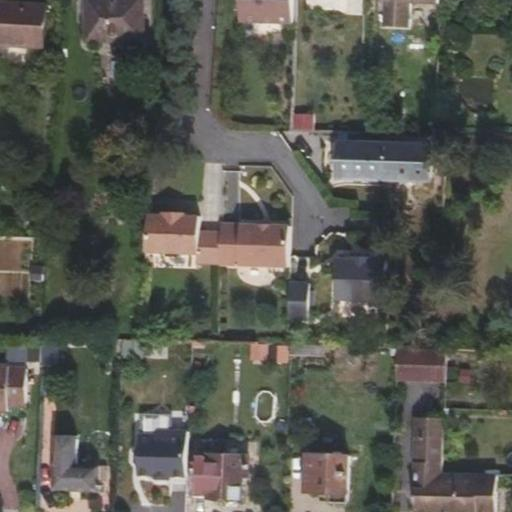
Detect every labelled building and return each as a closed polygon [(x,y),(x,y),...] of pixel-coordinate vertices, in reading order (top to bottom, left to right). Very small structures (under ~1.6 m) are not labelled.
[(0,0),(0,24),(47,26),(47,0),(0,0)] [(146,57),(148,0),(91,0),(90,40),(113,40),(114,56),(146,57)] [(295,25),(295,0),(242,0),(242,24),(266,25),(295,25)] [(446,7),(446,0),(386,0),(386,5),(394,5),(393,28),(417,29),(419,6),(446,7)] [(294,127),(316,127),(316,111),(295,111),(294,127)] [(384,179),(385,146),(350,145),(351,134),(341,134),(340,178),(384,179)] [(432,181),(433,148),(385,146),(384,179),(432,181)] [(198,237),(199,220),(186,220),(185,218),(166,216),(165,218),(149,217),(146,256),(197,260),(196,269),(219,271),(219,270),(220,238),(198,237)] [(290,260),(290,231),(220,230),(220,238),(219,270),(290,271),(290,260)] [(389,304),(390,264),(373,263),(372,259),(358,259),(357,262),(341,262),(340,302),(389,304)] [(308,322),(308,288),(289,287),(288,322),(308,322)] [(59,366),(60,344),(59,342),(44,342),(44,368),(58,369),(59,366)] [(269,342),(268,360),(289,361),(290,343),(269,342)] [(453,378),(454,353),(405,352),(404,376),(453,378)] [(31,409),(33,373),(14,372),(14,369),(0,368),(0,413),(12,414),(12,409),(31,409)] [(105,494),(106,458),(80,457),(81,432),(59,431),(57,493),(105,494)] [(192,478),(193,434),(162,433),(162,438),(145,438),(144,476),(158,477),(159,480),(160,481),(175,482),(177,478),(192,478)] [(450,470),(451,435),(423,435),(422,470),(450,470)] [(255,479),(255,460),(200,458),(199,500),(248,502),(249,479),(255,479)] [(354,507),(356,459),(313,458),(312,496),(336,497),(336,507),(354,507)] [(502,511),(504,473),(450,470),(422,470),(420,511),(455,511),(502,511)]
